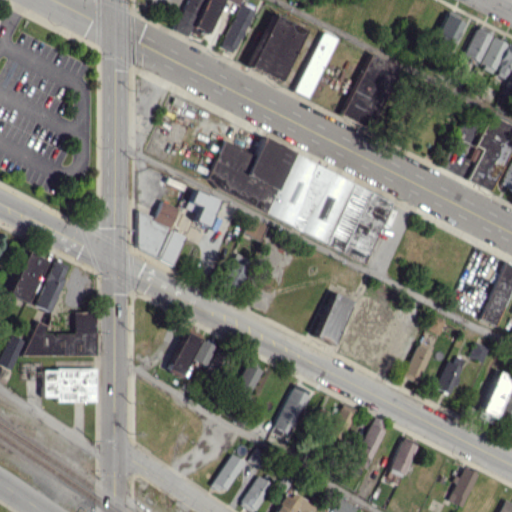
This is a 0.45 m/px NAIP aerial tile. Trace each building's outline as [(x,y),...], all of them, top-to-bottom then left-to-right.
[(217,0),(183,0),(171,30),(184,35),(188,28),(203,34),(217,0)] [(218,47),(232,53),(250,9),(235,4),(218,47)] [(277,79),(300,28),(270,14),(247,65),(277,79)] [(430,39),(448,48),(460,22),(442,14),(430,39)] [(460,55),(475,62),(487,35),(472,28),(460,55)] [(332,37),(317,31),(291,91),(307,98),(332,37)] [(511,45),(487,36),(475,66),(491,73),(491,72),(505,78),(504,81),(511,84),(511,45)] [(372,126),(393,64),(362,53),(341,116),(372,126)] [(488,189),(511,140),(507,138),(511,127),(511,125),(487,114),(472,145),(479,148),(465,178),(488,189)] [(389,200),(257,138),(250,154),(220,140),(200,184),(362,260),(389,200)] [(497,184),(511,190),(511,158),(509,157),(497,184)] [(193,213),(190,219),(203,225),(214,199),(190,189),(181,208),(193,213)] [(241,232),(257,239),(263,225),(247,217),(241,232)] [(24,302),(41,258),(21,250),(4,294),(24,302)] [(235,279),(245,258),(233,252),(223,273),(235,279)] [(66,264),(50,258),(32,305),(48,311),(66,264)] [(476,319),(492,325),(511,278),(511,265),(501,261),(476,319)] [(347,300),(329,292),(311,335),(329,342),(347,300)] [(370,355),(387,316),(356,302),(339,342),(370,355)] [(42,332),(42,323),(25,323),(25,355),(92,355),(92,311),(70,311),(70,332),(42,332)] [(437,333),(441,318),(426,314),(423,329),(437,333)] [(166,370),(180,376),(193,337),(179,332),(166,370)] [(0,349),(0,365),(8,369),(21,340),(7,334),(0,349)] [(192,360),(202,365),(212,346),(202,340),(192,360)] [(414,382),(427,347),(412,341),(399,377),(414,382)] [(478,362),(485,347),(472,341),(465,355),(478,362)] [(216,372),(223,352),(212,348),(205,368),(216,372)] [(433,387),(446,393),(461,360),(448,354),(433,387)] [(248,393),(257,368),(241,362),(231,387),(248,393)] [(92,368),(39,368),(39,396),(53,397),(53,401),(92,401),(92,368)] [(491,417),(508,376),(493,370),(476,411),(491,417)] [(267,431),(276,436),(279,431),(286,435),(305,395),(288,387),(267,431)] [(508,423),(511,410),(511,396),(504,393),(495,419),(508,423)] [(335,439),(353,410),(340,402),(322,431),(335,439)] [(382,429),(367,422),(348,460),(362,468),(382,429)] [(397,482),(412,444),(397,439),(383,477),(397,482)] [(239,460),(225,453),(209,484),(224,491),(239,460)] [(446,501),(460,506),(473,472),(458,467),(446,501)] [(236,503),(249,511),(268,484),(254,475),(236,503)] [(270,511),(290,511),(296,503),(282,494),(270,511)] [(350,511),(353,506),(337,498),(329,511),(350,511)] [(511,511),(511,503),(500,499),(495,511),(511,511)]
